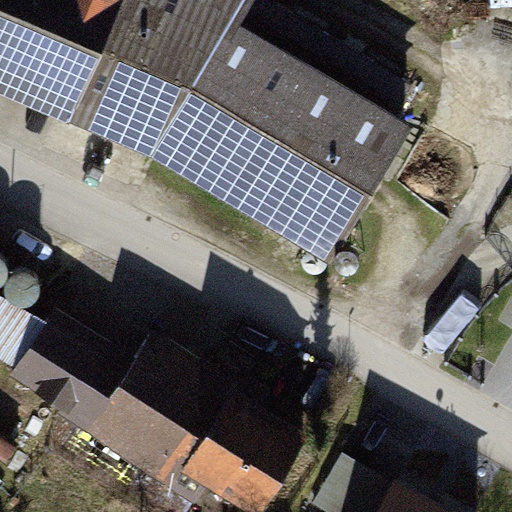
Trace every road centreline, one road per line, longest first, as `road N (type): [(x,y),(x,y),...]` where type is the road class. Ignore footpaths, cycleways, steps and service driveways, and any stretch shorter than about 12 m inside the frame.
road 1 (residential): [(511,442),(379,363),(0,174)]
road 2 (track): [(379,363),(500,174),(501,130),(467,74),(337,0)]
